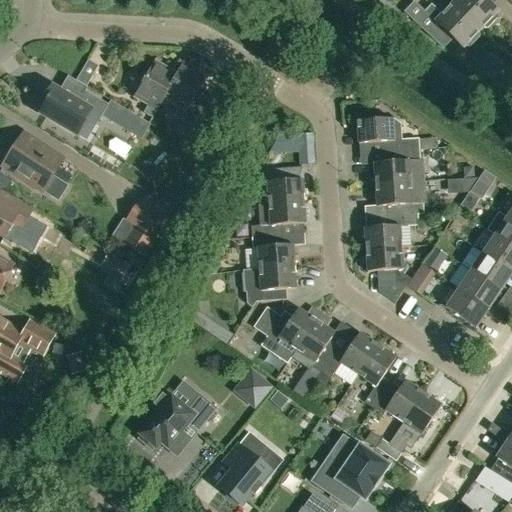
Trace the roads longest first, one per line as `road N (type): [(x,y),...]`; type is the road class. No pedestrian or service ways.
road 1 (residential): [(491,390),(340,288),(325,128),(316,111),(189,38),(30,24)]
road 2 (residential): [(491,390),(409,511)]
